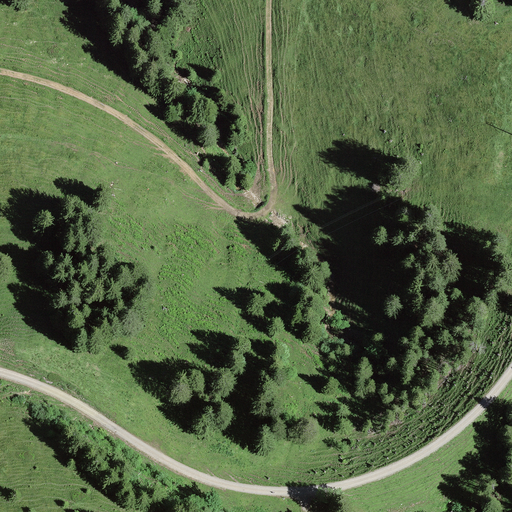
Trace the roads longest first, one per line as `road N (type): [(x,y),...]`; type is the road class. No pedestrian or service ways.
road 1 (track): [(0,373),(72,402),(180,469),(243,489),(307,492),(378,476),(442,445),(511,366)]
road 2 (track): [(0,72),(82,97),(142,131),(225,210),(248,218),(270,199),(265,0)]
